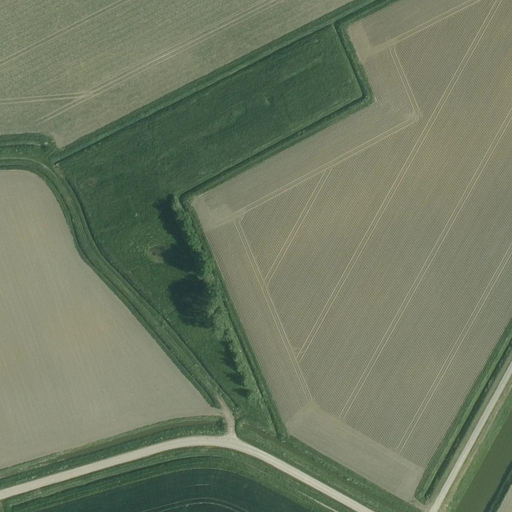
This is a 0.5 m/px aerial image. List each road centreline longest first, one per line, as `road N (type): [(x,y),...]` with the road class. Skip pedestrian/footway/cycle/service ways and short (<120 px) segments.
road 1 (unclassified): [(0,495),(155,449),(228,440),(366,511)]
road 2 (track): [(228,440),(230,422),(195,367),(83,242),(55,172),(37,158),(0,157)]
road 3 (unclassified): [(434,511),(511,368)]
